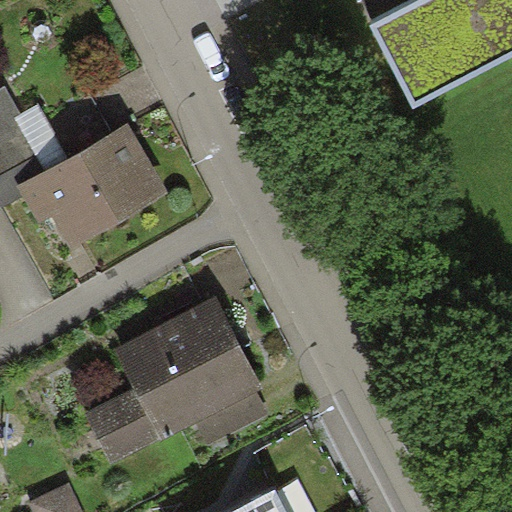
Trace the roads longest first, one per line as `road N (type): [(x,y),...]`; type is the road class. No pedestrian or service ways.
road 1 (residential): [(255,212),(416,511)]
road 2 (residential): [(0,358),(255,212)]
road 3 (residential): [(154,0),(255,212)]
